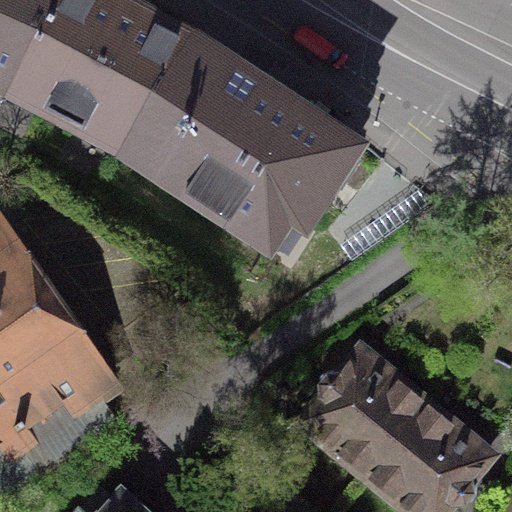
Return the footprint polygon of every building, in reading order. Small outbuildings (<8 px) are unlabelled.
[(45,21),(55,0),(0,0),(0,83),(9,87),(42,20),(45,21)] [(120,148),(121,146),(159,77),(162,78),(188,40),(189,38),(128,6),(116,0),(55,0),(45,21),(42,20),(9,87),(8,89),(120,148)] [(159,77),(121,146),(123,147),(126,142),(154,161),(148,170),(266,247),(289,211),(303,220),(351,147),(247,80),(188,40),(162,78),(159,77)] [(0,503),(117,421),(97,392),(35,435),(28,425),(91,382),(0,250),(0,503)] [(366,475),(425,403),(361,351),(340,376),(338,375),(336,375),(333,375),(331,376),(329,377),(327,378),(325,379),(324,381),(322,383),(321,385),(321,388),(320,390),(321,392),(321,394),(322,396),(323,398),(302,423),(366,475)] [(489,455),(425,403),(366,475),(411,511),(442,511),(451,502),(452,503),(455,503),(457,503),(460,503),(463,502),(465,500),(466,499),(468,498),(469,496),(470,494),(471,492),(471,489),(471,487),(471,485),(470,483),(469,481),(489,455)] [(144,511),(139,507),(116,487),(108,497),(96,487),(73,511),(144,511)]
